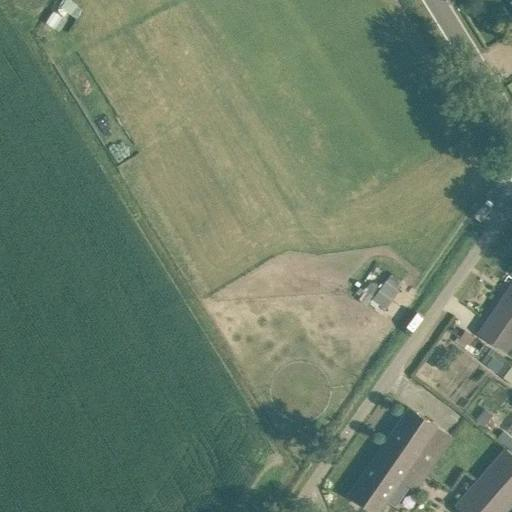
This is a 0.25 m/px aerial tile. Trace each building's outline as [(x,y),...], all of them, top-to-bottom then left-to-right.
[(381,310),(403,282),(390,272),(368,299),(381,310)] [(511,285),(480,332),(506,350),(511,341),(511,285)] [(492,358),(486,365),(497,374),(503,366),(492,358)] [(381,450),(423,479),(452,437),(410,408),(381,450)] [(511,437),(503,431),(497,438),(511,451),(511,437)] [(465,511),(511,511),(511,452),(505,447),(470,487),(456,503),(466,511),(465,511)] [(381,450),(349,495),(373,511),(377,511),(386,500),(387,499),(392,503),(405,484),(409,487),(415,491),(418,487),(423,479),(381,450)]
